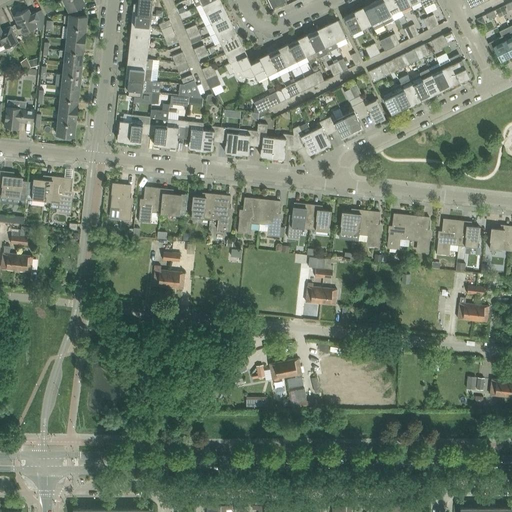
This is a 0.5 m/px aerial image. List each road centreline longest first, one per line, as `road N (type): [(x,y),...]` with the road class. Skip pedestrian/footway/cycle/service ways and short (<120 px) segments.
road 1 (residential): [(511,351),(0,294)]
road 2 (secondary): [(159,464),(511,465)]
road 3 (residential): [(97,157),(343,185)]
road 4 (residential): [(343,185),(345,159),(493,84)]
road 5 (residential): [(343,185),(511,203)]
road 6 (residential): [(97,157),(113,0)]
road 7 (unclassified): [(65,490),(159,489),(169,493),(169,511)]
